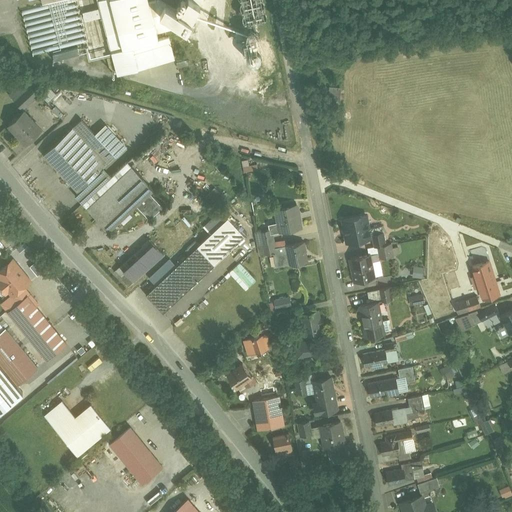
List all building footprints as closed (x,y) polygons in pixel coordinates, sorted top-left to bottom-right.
[(148,0),(99,0),(118,73),(175,59),(169,37),(159,39),(157,31),(181,24),(168,17),(173,7),(166,3),(166,2),(161,0),(153,0),(149,1),(148,0)] [(187,0),(181,11),(174,7),(173,7),(168,17),(181,24),(187,27),(202,0),(187,0)] [(249,0),(241,0),(243,8),(251,6),(249,0)] [(265,7),(256,9),(258,17),(266,16),(265,7)] [(252,10),(243,11),(245,20),(253,18),(252,10)] [(260,34),(251,30),(246,38),(255,43),(260,34)] [(258,48),(248,50),(250,61),(260,59),(258,48)] [(113,56),(107,58),(111,72),(117,70),(113,56)] [(188,60),(177,63),(178,68),(189,65),(188,60)] [(249,78),(242,74),(238,81),(245,85),(249,78)] [(260,84),(253,80),(249,88),(256,92),(260,84)] [(25,90),(20,86),(11,95),(23,108),(38,94),(30,85),(25,90)] [(52,100),(61,93),(54,85),(45,93),(52,100)] [(339,88),(331,87),(330,96),(324,96),(324,100),(330,100),(329,102),(338,103),(339,88)] [(24,110),(9,123),(18,132),(19,132),(28,141),(41,128),(24,110)] [(95,133),(82,118),(44,154),(78,191),(116,155),(95,133)] [(125,146),(105,124),(95,133),(116,155),(125,146)] [(132,165),(87,207),(109,230),(137,203),(150,191),(153,188),(132,165)] [(150,191),(137,203),(150,217),(163,205),(150,191)] [(214,204),(210,200),(205,204),(209,208),(214,204)] [(297,204),(275,208),(279,224),(270,226),(271,229),(272,229),(272,233),(301,227),(297,204)] [(361,216),(343,219),(346,232),(345,232),(347,241),(365,238),(365,237),(362,223),(361,216)] [(228,217),(198,246),(215,264),(245,236),(228,217)] [(368,222),(362,223),(365,237),(370,236),(368,222)] [(16,225),(4,233),(12,245),(24,238),(16,225)] [(382,226),(371,228),(375,246),(379,246),(386,244),(382,226)] [(271,229),(261,231),(262,237),(273,235),(272,233),(272,229),(271,229)] [(273,235),(262,237),(263,243),(274,241),(273,235)] [(150,239),(121,266),(126,273),(134,281),(164,254),(150,239)] [(274,241),(263,243),(264,249),(275,247),(274,241)] [(275,247),(264,249),(265,254),(276,252),(278,266),(291,263),(291,264),(307,261),(305,251),(306,251),(304,241),(275,247)] [(386,244),(379,246),(380,253),(381,258),(393,256),(391,243),(386,244)] [(198,246),(146,294),(163,312),(215,264),(198,246)] [(375,246),(368,248),(369,254),(370,254),(370,255),(380,253),(379,246),(375,246)] [(483,257),(483,262),(488,261),(486,247),(473,249),(475,259),(483,257)] [(369,254),(350,258),(355,281),(374,277),(370,255),(370,254),(369,254)] [(43,256),(33,266),(41,275),(51,265),(43,256)] [(13,259),(0,269),(0,278),(0,279),(0,278),(0,292),(2,295),(9,290),(13,295),(22,288),(31,281),(13,259)] [(489,261),(473,266),(483,298),(500,293),(489,261)] [(243,262),(232,272),(247,290),(259,280),(243,262)] [(426,277),(426,266),(416,266),(415,277),(426,277)] [(134,281),(126,273),(121,277),(129,286),(134,281)] [(290,287),(276,290),(277,299),(292,296),(290,287)] [(390,287),(380,289),(381,295),(382,301),(392,299),(391,295),(390,287)] [(13,295),(2,303),(8,311),(28,295),(22,288),(13,295)] [(380,289),(368,291),(369,298),(381,295),(380,289)] [(450,290),(434,295),(441,319),(481,306),(477,296),(455,303),(450,290)] [(423,294),(412,296),(414,304),(425,302),(423,294)] [(66,343),(28,295),(8,311),(9,311),(11,314),(12,315),(15,319),(47,358),(66,343)] [(370,303),(360,305),(364,327),(365,327),(383,324),(383,323),(378,302),(382,301),(381,295),(369,298),(370,303)] [(477,310),(468,313),(474,324),(499,311),(495,304),(478,313),(477,310)] [(83,307),(73,314),(80,323),(90,316),(83,307)] [(511,309),(500,315),(507,328),(509,327),(511,333),(511,309)] [(318,310),(301,314),(306,336),(313,333),(323,331),(318,310)] [(12,315),(5,320),(9,324),(15,319),(12,315)] [(47,358),(15,319),(9,324),(0,331),(0,360),(18,383),(38,366),(47,358)] [(383,324),(365,327),(364,327),(366,337),(385,333),(383,323),(383,324)] [(266,333),(245,340),(249,354),(271,347),(266,333)] [(406,333),(395,337),(397,342),(407,339),(406,333)] [(307,341),(296,343),(296,344),(296,349),(309,347),(307,341)] [(385,350),(363,354),(366,366),(372,365),(373,368),(383,366),(382,363),(393,361),(391,351),(395,350),(394,343),(384,345),(385,350)] [(296,344),(290,345),(292,357),(298,355),(296,349),(296,344)] [(309,347),(296,349),(298,355),(298,356),(310,354),(309,347)] [(442,368),(447,378),(461,371),(457,361),(442,368)] [(511,367),(509,361),(501,364),(505,372),(511,369),(511,367)] [(0,409),(23,391),(0,362),(0,409)] [(255,381),(243,363),(228,373),(237,386),(238,386),(242,391),(255,381)] [(406,371),(391,374),(391,379),(393,387),(397,386),(396,380),(401,379),(401,384),(408,382),(407,378),(406,371)] [(332,377),(314,380),(318,402),(318,403),(335,399),(333,386),(334,386),(332,377)] [(305,378),(295,380),(297,387),(306,385),(305,378)] [(466,378),(456,380),(459,393),(469,391),(466,378)] [(391,379),(369,384),(372,395),(388,392),(387,388),(393,387),(391,379)] [(306,385),(297,387),(298,393),(308,392),(306,385)] [(422,395),(408,398),(410,406),(416,405),(424,403),(422,395)] [(278,396),(254,400),(259,429),(283,425),(278,396)] [(335,399),(318,403),(318,402),(314,402),(316,413),(337,408),(335,399)] [(91,404),(76,416),(62,400),(45,414),(78,454),(110,427),(91,404)] [(406,407),(375,413),(377,425),(393,422),(394,425),(409,422),(406,407)] [(309,420),(299,422),(300,429),(311,427),(309,420)] [(341,421),(320,425),(325,448),(330,447),(342,444),(345,444),(341,421)] [(162,465),(130,426),(110,442),(143,482),(162,465)] [(311,427),(300,429),(301,436),(312,434),(311,427)] [(412,431),(386,436),(387,441),(381,442),(383,455),(390,453),(391,456),(398,454),(406,453),(406,452),(405,444),(401,441),(413,438),(412,431)] [(289,434),(274,437),(278,457),(293,454),(289,434)] [(501,437),(496,439),(500,447),(505,445),(501,437)] [(342,444),(330,447),(333,464),(345,461),(342,444)] [(410,451),(406,452),(406,453),(398,454),(399,460),(411,457),(410,451)] [(299,458),(290,460),(292,472),(301,470),(299,458)] [(422,460),(409,462),(410,470),(413,469),(423,467),(422,460)] [(402,469),(387,472),(389,484),(406,481),(406,480),(415,478),(413,469),(410,470),(409,462),(401,464),(402,469)] [(486,464),(473,465),(473,473),(486,472),(486,464)] [(426,474),(416,477),(418,483),(428,479),(426,474)] [(511,485),(502,488),(505,498),(511,495),(511,485)] [(422,496),(402,502),(404,511),(436,511),(435,508),(427,511),(422,496)] [(200,511),(189,498),(172,511),(200,511)]
